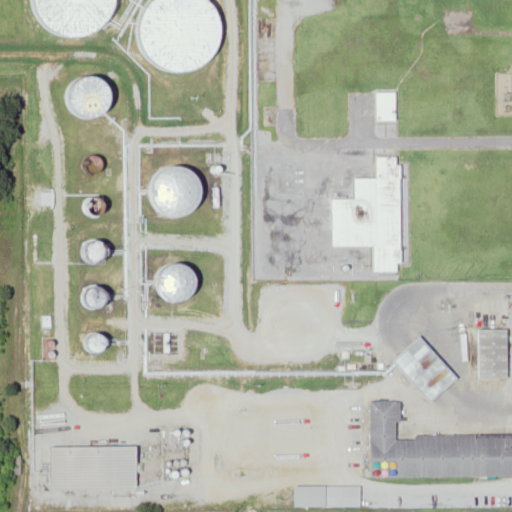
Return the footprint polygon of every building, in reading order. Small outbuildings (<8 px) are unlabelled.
[(168,178),(181,198),(195,189),(181,169),(168,178)] [(34,190),(35,204),(48,203),(48,190),(34,190)] [(504,327),(471,327),(471,376),(504,376),(504,327)] [(383,357),(420,400),(447,377),(410,334),(383,357)] [(361,400),(362,476),(510,474),(510,433),(389,435),(388,420),(394,420),(394,399),(361,400)] [(51,446),(51,489),(124,488),(124,445),(51,446)] [(286,483),(286,505),(354,505),(354,483),(286,483)]
